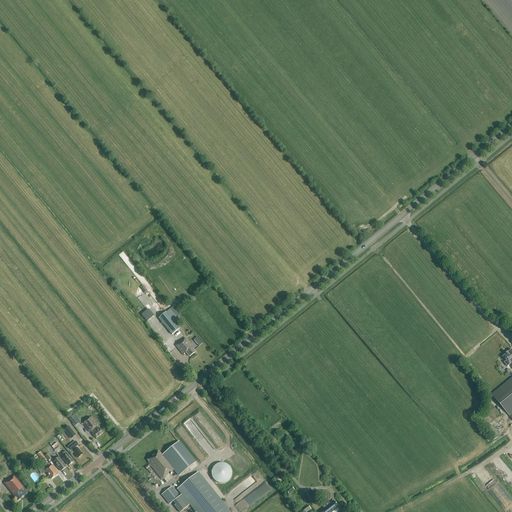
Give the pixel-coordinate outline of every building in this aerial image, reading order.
[(149,321),(156,315),(150,308),(143,314),(149,321)] [(172,335),(180,328),(174,322),(178,319),(170,309),(158,319),(172,335)] [(197,337),(194,340),(199,347),(202,344),(197,337)] [(189,357),(195,352),(192,348),(192,347),(185,338),(175,345),(183,355),(186,353),(189,357)] [(511,350),(503,357),(506,361),(504,363),(508,367),(510,366),(511,368),(511,379),(492,396),(511,419),(511,350)] [(81,422),(74,414),(69,419),(75,427),(81,422)] [(96,429),(95,427),(98,425),(92,417),(83,424),(89,432),(90,431),(96,439),(103,433),(98,427),(96,429)] [(495,440),(502,435),(494,425),(488,430),(495,440)] [(68,427),(64,430),(71,439),(75,435),(68,427)] [(78,449),(76,447),(78,445),(75,442),(68,447),(71,451),(69,452),(71,454),(73,452),(78,458),(82,455),(78,449)] [(55,451),(60,447),(57,443),(52,447),(55,451)] [(179,443),(163,456),(174,469),(180,477),(196,463),(179,443)] [(163,456),(159,451),(147,461),(149,462),(148,463),(149,465),(145,468),(147,469),(151,466),(162,480),(174,469),(163,456)] [(43,463),(47,460),(40,452),(37,455),(43,463)] [(67,455),(65,452),(62,454),(63,456),(62,457),(63,458),(63,459),(68,466),(73,462),(68,455),(67,455)] [(61,471),(66,467),(59,458),(53,462),(58,469),(59,468),(61,471)] [(243,470),(247,463),(243,460),(239,467),(243,470)] [(50,467),(47,463),(40,469),(43,473),(45,471),(51,479),(58,474),(52,466),(50,467)] [(211,472),(211,474),(211,476),(212,478),(213,480),(215,481),(216,483),(218,483),(220,484),(222,484),(224,483),(226,483),(228,481),(230,480),(231,478),(231,476),(232,474),(232,472),(231,470),(230,468),(229,466),(227,465),(225,464),(223,463),(221,463),(219,464),(217,464),(215,465),(214,467),(213,468),(212,470),(211,472)] [(196,511),(229,511),(197,472),(177,489),(196,511)] [(17,501),(28,493),(14,475),(4,483),(17,501)] [(273,480),(277,485),(280,485),(282,484),(282,481),(278,476),(275,476),(273,477),(273,480)] [(289,495),(294,490),(291,486),(286,491),(289,495)] [(162,495),(169,505),(179,497),(171,487),(162,495)] [(179,511),(180,511),(189,505),(181,495),(178,498),(172,503),(179,511)] [(330,504),(327,500),(321,505),(324,509),(320,511),(332,511),(338,507),(333,501),(330,504)]
